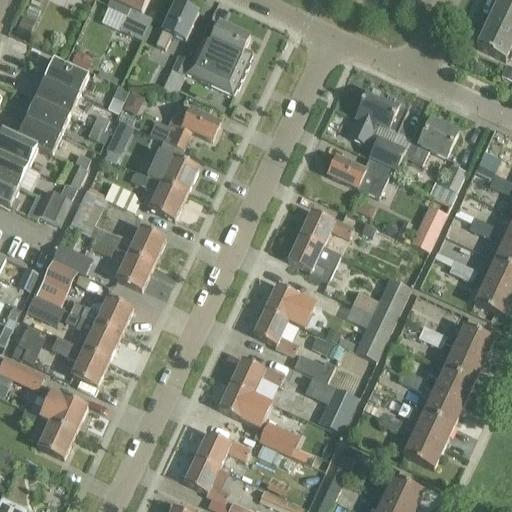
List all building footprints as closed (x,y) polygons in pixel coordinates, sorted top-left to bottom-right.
[(112,0),(108,10),(128,19),(122,33),(144,43),(154,22),(143,16),(150,0),(112,0)] [(511,5),(501,0),(477,51),(506,64),(511,51),(511,5)] [(177,5),(168,24),(164,33),(165,33),(157,48),(166,52),(173,37),(186,44),(199,16),(177,5)] [(30,7),(26,16),(37,21),(41,12),(30,7)] [(24,18),(16,36),(28,41),(36,23),(24,18)] [(198,51),(192,64),(186,77),(234,99),(253,58),(245,54),(251,40),(221,26),(211,46),(214,48),(210,57),(198,51)] [(76,56),(72,64),(88,72),(92,63),(88,61),(89,59),(81,55),(80,58),(76,56)] [(163,95),(176,95),(191,64),(180,59),(163,95)] [(80,99),(80,98),(90,78),(50,60),(47,68),(51,70),(45,82),(41,80),(41,81),(80,99)] [(511,68),(508,66),(502,79),(511,84),(511,68)] [(83,113),(75,109),(80,99),(41,81),(38,88),(42,90),(36,102),(32,100),(71,119),(71,118),(79,121),(83,113)] [(131,94),(120,89),(115,100),(126,105),(131,94)] [(132,94),(124,111),(138,117),(146,100),(132,94)] [(399,137),(401,133),(409,115),(400,111),(401,109),(369,94),(356,122),(358,123),(350,141),(367,149),(377,127),(399,137)] [(27,123),(62,139),(71,119),(32,100),(29,107),(33,109),(27,122),(27,123)] [(157,125),(150,138),(164,145),(184,154),(190,140),(186,138),(188,133),(213,145),(222,126),(194,113),(193,114),(182,108),(171,131),(157,125)] [(122,114),(119,122),(133,129),(136,120),(122,114)] [(100,118),(94,130),(105,135),(110,123),(100,118)] [(18,142),(38,152),(53,158),(62,139),(27,123),(27,122),(23,120),(20,127),(24,129),(18,142)] [(411,144),(407,154),(404,160),(423,169),(431,154),(448,161),(459,137),(432,124),(421,148),(411,144)] [(120,125),(108,152),(122,158),(134,131),(120,125)] [(105,135),(94,130),(90,140),(98,144),(98,145),(105,148),(110,137),(105,135)] [(0,157),(29,171),(38,152),(18,142),(0,133),(0,157)] [(380,141),(370,161),(394,173),(394,171),(399,173),(404,160),(407,154),(380,141)] [(161,154),(149,181),(159,185),(163,187),(175,161),(161,154)] [(0,181),(20,191),(29,171),(0,157),(0,181)] [(81,157),(75,169),(86,174),(92,162),(81,157)] [(329,179),(347,187),(359,193),(360,191),(380,201),(394,173),(370,161),(365,173),(338,160),(329,179)] [(182,164),(175,161),(163,187),(187,199),(200,172),(182,164)] [(86,174),(75,169),(74,168),(64,188),(65,189),(77,194),(86,174)] [(467,176),(451,169),(442,190),(458,197),(467,176)] [(131,185),(155,195),(159,185),(149,181),(148,180),(135,175),(131,185)] [(492,184),(511,192),(511,185),(495,178),(492,184)] [(0,206),(11,211),(20,191),(0,181),(0,206)] [(511,199),(511,192),(492,184),(490,190),(511,200),(511,199)] [(138,198),(115,187),(107,203),(136,216),(140,206),(138,198)] [(175,225),(187,199),(163,187),(151,213),(175,225)] [(65,189),(60,199),(49,224),(61,230),(77,194),(65,189)] [(51,195),(39,220),(49,224),(60,199),(51,195)] [(87,195),(70,230),(70,231),(90,241),(91,240),(103,245),(115,251),(130,258),(130,257),(155,269),(167,243),(142,231),(135,246),(118,239),(118,240),(96,229),(108,204),(87,195)] [(419,248),(418,250),(418,251),(429,256),(451,210),(433,201),(430,207),(437,211),(419,248)] [(359,202),(354,213),(371,221),(376,210),(359,202)] [(355,232),(354,231),(336,223),(335,225),(312,215),(301,240),(324,251),(332,234),(350,242),(355,232)] [(473,227),(496,238),(498,231),(475,221),(473,227)] [(405,224),(398,238),(407,242),(414,228),(405,224)] [(473,227),(470,234),(493,244),(496,238),(473,227)] [(381,239),(381,237),(368,231),(365,240),(363,243),(368,245),(376,248),(390,255),(410,263),(413,265),(422,269),(426,259),(381,239)] [(358,237),(354,245),(366,250),(368,245),(363,243),(365,240),(358,237)] [(324,251),(301,240),(289,265),(311,276),(310,278),(329,286),(335,275),(342,259),(324,251)] [(496,264),(511,271),(511,244),(506,242),(496,264)] [(111,261),(115,251),(103,245),(98,255),(111,261)] [(61,247),(53,265),(86,279),(94,262),(61,247)] [(461,248),(458,255),(469,260),(472,253),(461,248)] [(478,274),(437,256),(435,262),(453,270),(475,280),(478,274)] [(143,295),(155,269),(130,257),(130,258),(118,283),(143,295)] [(486,285),(511,297),(511,271),(496,264),(486,285)] [(413,265),(409,274),(411,274),(419,277),(422,269),(413,265)] [(76,277),(54,267),(45,285),(67,296),(76,277)] [(473,286),(475,280),(453,270),(450,276),(473,286)] [(27,272),(19,290),(31,295),(39,277),(27,272)] [(412,293),(391,283),(374,318),(395,328),(412,293)] [(511,307),(511,297),(486,285),(475,307),(506,321),(511,307)] [(278,289),(266,314),(289,325),(297,307),(315,316),(320,305),(302,297),(300,299),(278,289)] [(16,297),(11,308),(22,312),(26,301),(16,297)] [(75,306),(71,315),(122,339),(134,313),(109,302),(102,317),(86,309),(85,310),(75,306)] [(12,311),(8,322),(15,325),(20,315),(12,311)] [(289,325),(266,314),(254,339),(277,350),(276,352),(294,360),(299,348),(282,340),(289,325)] [(110,365),(122,339),(71,315),(66,325),(92,338),(85,353),(110,365)] [(374,318),(359,349),(341,341),(338,348),(377,367),(395,328),(374,318)] [(466,329),(455,351),(485,365),(496,343),(466,329)] [(2,339),(0,342),(0,348),(6,351),(13,333),(6,330),(2,339)] [(424,330),(421,337),(445,346),(447,341),(424,330)] [(337,346),(342,336),(331,331),(326,341),(337,346)] [(442,352),(445,346),(421,337),(419,342),(442,352)] [(312,352),(327,359),(333,347),(317,340),(312,352)] [(59,341),(54,351),(53,354),(79,367),(73,379),(98,391),(110,365),(85,353),(71,346),(59,341)] [(334,347),(330,357),(340,362),(344,351),(334,347)] [(17,349),(13,360),(24,364),(28,353),(17,349)] [(475,386),(485,365),(455,351),(445,372),(475,386)] [(295,371),(328,387),(336,369),(326,365),(324,370),(301,359),(295,371)] [(45,380),(6,362),(0,374),(0,377),(38,395),(45,380)] [(280,389),(285,379),(267,371),(266,373),(243,363),(232,388),(255,399),(263,381),(280,389)] [(465,408),(475,386),(445,372),(440,383),(429,378),(426,383),(406,374),(406,373),(405,372),(402,378),(424,389),(435,394),(465,408)] [(421,395),(424,389),(402,378),(399,384),(421,395)] [(232,388),(220,413),(242,424),(248,414),(287,432),(294,417),(255,399),(232,388)] [(328,408),(319,427),(343,438),(359,403),(336,392),(328,408)] [(425,416),(455,430),(465,408),(435,394),(425,416)] [(52,425),(77,437),(89,411),(64,399),(52,425)] [(37,419),(25,413),(20,424),(32,430),(37,419)] [(407,427),(406,426),(384,416),(381,422),(404,433),(407,427)] [(445,451),(455,430),(425,416),(415,437),(445,451)] [(401,438),(404,433),(381,422),(378,428),(401,438)] [(39,451),(46,455),(65,463),(77,437),(52,425),(39,451)] [(265,431),(258,445),(280,455),(281,454),(290,459),(296,446),(265,431)] [(197,462),(220,473),(228,455),(246,463),(250,453),(232,445),(231,447),(209,436),(197,462)] [(322,437),(308,466),(326,474),(340,445),(322,437)] [(435,473),(445,451),(415,437),(405,459),(435,473)] [(280,455),(258,445),(252,459),(278,470),(284,457),(280,456),(280,455)] [(0,452),(0,470),(10,475),(17,460),(0,452)] [(338,478),(348,482),(358,462),(348,457),(338,478)] [(283,461),(279,468),(288,472),(291,465),(283,461)] [(23,462),(18,472),(34,480),(39,469),(23,462)] [(207,500),(225,508),(230,496),(213,488),(220,473),(197,462),(185,487),(208,497),(207,500)] [(327,499),(338,504),(348,482),(338,478),(327,499)] [(386,501),(409,511),(417,511),(427,493),(397,479),(386,501)] [(302,511),(265,494),(261,502),(282,511),(302,511)] [(321,511),(333,511),(338,504),(327,499),(321,511)] [(409,511),(386,501),(381,511),(409,511)]
